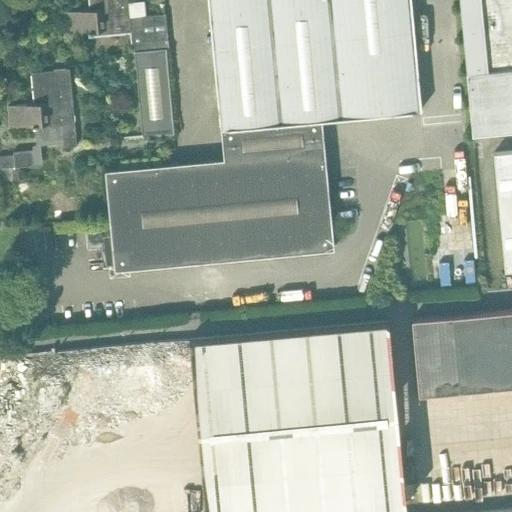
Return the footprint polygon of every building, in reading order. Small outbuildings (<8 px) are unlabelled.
[(142,133),(175,131),(167,13),(147,14),(145,0),(135,0),(129,0),(90,0),(91,7),(65,9),(67,33),(135,29),(142,133)] [(334,248),(322,119),(401,111),(422,109),(411,0),(207,0),(220,128),(221,128),(224,158),(105,169),(115,269),(334,248)] [(511,0),(459,0),(469,97),(472,133),(511,128),(511,150),(490,153),(501,271),(511,269),(511,0)] [(31,69),(34,101),(4,104),(5,121),(0,121),(0,154),(2,183),(18,182),(17,166),(44,164),(43,144),(78,142),(72,66),(31,69)] [(511,309),(452,315),(411,319),(418,394),(459,390),(511,385),(511,309)] [(204,511),(343,511),(406,505),(388,322),(188,340),(204,511)]
